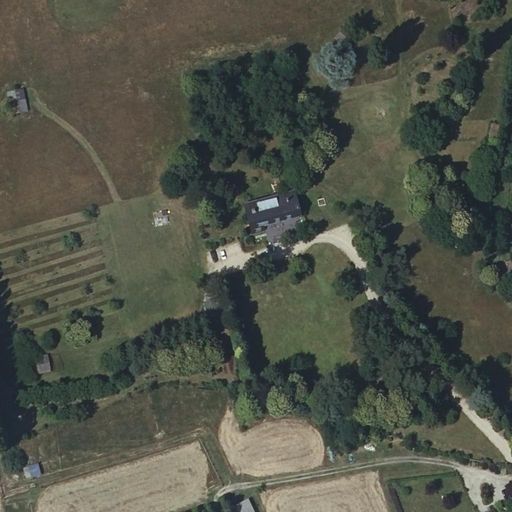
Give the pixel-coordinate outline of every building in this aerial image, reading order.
[(7,91),(12,114),(28,110),(23,87),(7,91)] [(495,142),(486,140),(481,168),(490,169),(495,142)] [(475,223),(456,208),(447,220),(467,235),(475,223)] [(281,210),(231,222),(236,245),(286,233),(281,210)] [(38,373),(51,370),(47,353),(34,356),(38,373)] [(28,466),(32,477),(41,474),(37,463),(28,466)] [(231,506),(233,511),(254,511),(248,498),(231,506)]
